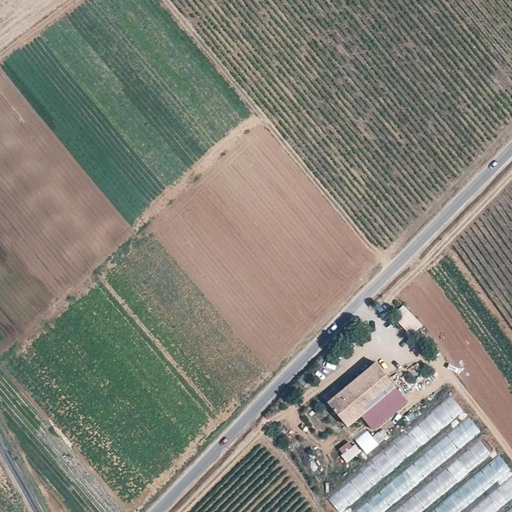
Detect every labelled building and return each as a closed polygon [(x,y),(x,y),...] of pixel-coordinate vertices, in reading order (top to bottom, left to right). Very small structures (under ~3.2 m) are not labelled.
[(391,316),(412,337),(423,325),(402,305),(391,316)] [(349,431),(396,389),(375,365),(341,398),(329,408),(349,431)] [(329,408),(341,398),(336,393),(325,403),(329,408)] [(379,511),(481,434),(453,399),(327,496),(338,511),(379,511)] [(366,454),(379,445),(367,430),(354,440),(366,454)] [(440,468),(382,511),(419,511),(496,453),(484,437),(441,470),(440,468)] [(350,440),(337,451),(347,463),(360,453),(350,440)] [(511,511),(511,475),(508,471),(510,469),(498,455),(481,470),(477,465),(423,511),(511,511)]
